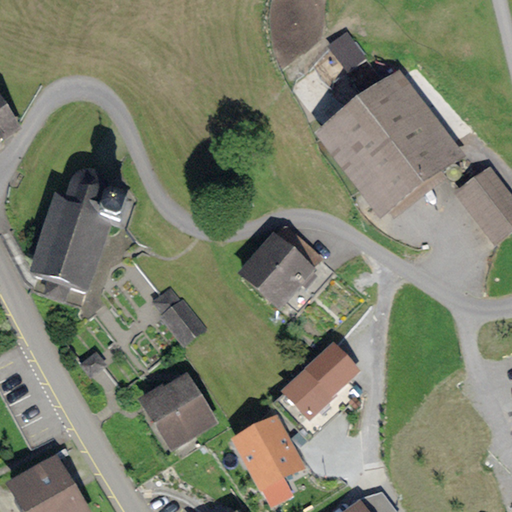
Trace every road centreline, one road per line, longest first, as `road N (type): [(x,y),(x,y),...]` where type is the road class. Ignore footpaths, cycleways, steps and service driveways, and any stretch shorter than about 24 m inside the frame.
road 1 (residential): [(0,166),(52,95),(96,90),(121,115),(151,185),(180,220),(214,231),(323,221),(460,301),(511,306)]
road 2 (unclassified): [(0,267),(138,511)]
